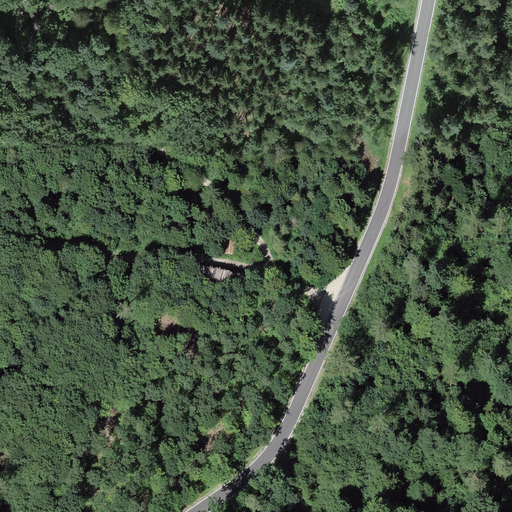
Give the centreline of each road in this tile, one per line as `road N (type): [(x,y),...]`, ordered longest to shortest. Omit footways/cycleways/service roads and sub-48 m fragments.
road 1 (tertiary): [(429,0),(391,183),(295,410),(260,465),(197,511)]
road 2 (track): [(23,0),(21,44),(47,85),(190,168),(249,228),(268,270),(341,304)]
road 3 (track): [(0,241),(268,270)]
road 4 (track): [(124,254),(0,365)]
